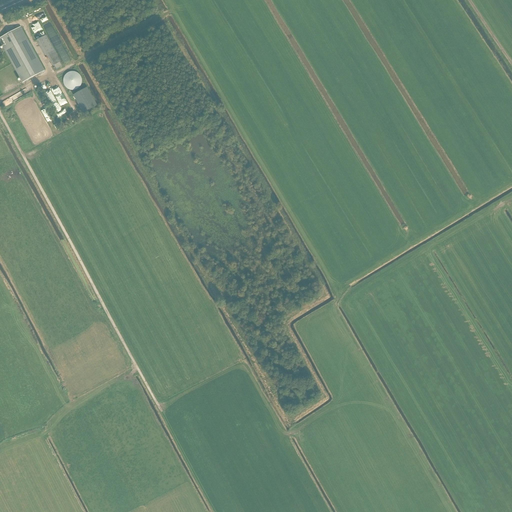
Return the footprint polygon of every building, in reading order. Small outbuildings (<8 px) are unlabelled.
[(43,10),(27,18),(30,24),(46,16),(43,10)] [(22,83),(44,71),(20,27),(0,38),(0,47),(2,46),(22,83)] [(53,66),(55,65),(57,68),(63,66),(61,62),(54,50),(46,35),(36,41),(45,55),(47,54),(53,66)] [(66,74),(65,75),(64,76),(64,77),(63,78),(63,79),(63,81),(63,82),(63,83),(64,85),(64,86),(65,87),(66,88),(67,89),(68,90),(70,90),(71,91),(73,91),(74,90),(75,90),(77,90),(78,89),(79,88),(79,87),(80,86),(81,85),(81,84),(81,83),(81,82),(82,81),(81,80),(81,79),(81,77),(80,76),(79,75),(79,74),(78,74),(77,73),(76,73),(75,72),(74,72),(73,72),(72,72),(71,72),(70,72),(69,73),(68,73),(67,74),(66,74)] [(97,106),(87,88),(73,95),(83,114),(97,106)]
